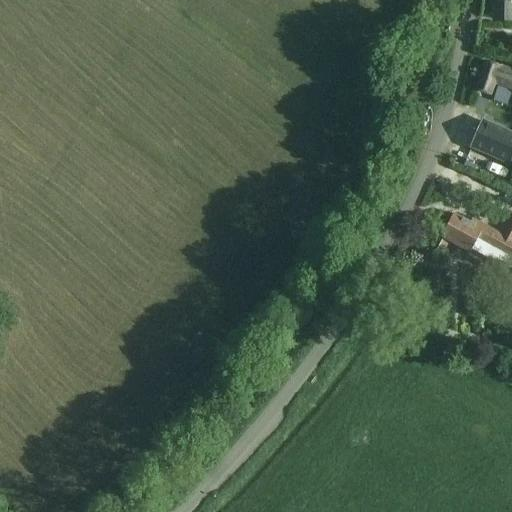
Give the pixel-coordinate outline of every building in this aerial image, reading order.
[(511,0),(494,0),(494,7),(499,7),(499,21),(511,21),(511,0)] [(490,95),(494,87),(496,88),(510,93),(511,100),(511,103),(511,102),(511,70),(485,62),(475,90),(490,95)] [(496,88),(493,101),(507,106),(510,93),(496,88)] [(476,138),(505,149),(500,159),(511,164),(511,136),(482,125),(476,138)] [(466,251),(468,248),(504,268),(511,255),(511,222),(504,237),(480,223),(478,228),(454,215),(442,238),(466,251)]
